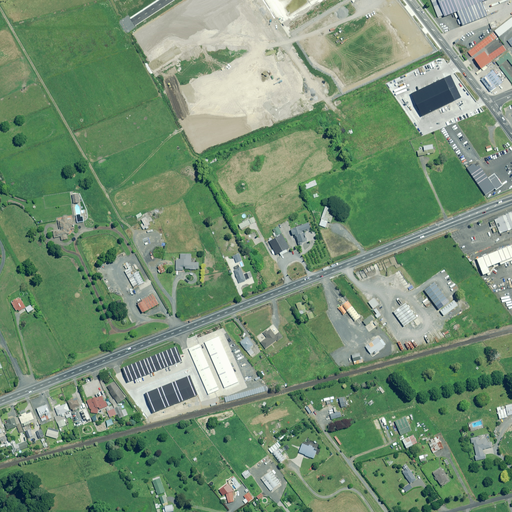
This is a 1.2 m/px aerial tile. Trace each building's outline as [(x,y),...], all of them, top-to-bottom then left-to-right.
[(427,0),(434,17),(456,9),(461,24),(486,15),(480,0),(427,0)] [(347,13),(345,8),(331,13),(333,18),(347,13)] [(511,17),(495,31),(499,37),(511,26),(511,17)] [(388,32),(382,21),(367,29),(369,34),(368,34),(370,38),(372,37),(374,39),(388,32)] [(495,37),(491,32),(465,52),(469,57),(495,37)] [(505,51),(501,46),(485,57),(489,62),(505,51)] [(511,60),(506,53),(494,62),(498,66),(505,61),(511,69),(511,60)] [(479,62),(474,56),(471,59),(475,65),(479,62)] [(511,76),(503,65),(500,67),(511,82),(511,76)] [(501,82),(492,70),(479,80),(488,92),(501,82)] [(449,76),(416,92),(427,115),(461,98),(449,76)] [(434,153),(433,144),(424,146),(424,149),(418,151),(419,156),(434,153)] [(496,190),(503,185),(495,173),(488,178),(480,165),(476,168),(474,164),(468,169),(486,195),(495,188),(496,190)] [(317,185),(315,180),(304,185),(305,190),(317,185)] [(331,208),(326,206),(319,225),(326,227),(328,222),(331,223),(333,216),(329,215),(331,208)] [(511,212),(492,220),(496,234),(511,228),(511,212)] [(62,240),(68,239),(68,234),(70,234),(71,231),(72,229),(74,229),(71,216),(58,218),(60,227),(60,230),(53,231),(54,238),(61,236),(62,240)] [(150,225),(146,217),(142,219),(145,225),(142,227),(144,229),(146,228),(147,229),(149,228),(148,226),(150,225)] [(251,224),(248,220),(239,224),(241,229),(251,224)] [(311,228),(309,223),(291,230),(293,235),(295,234),(299,245),(308,241),(305,233),(303,233),(302,231),(305,230),(305,231),(309,230),(308,229),(311,228)] [(290,248),(278,227),(273,230),(275,232),(273,233),(275,238),(269,241),(276,255),(280,253),(281,255),(288,252),(286,249),(290,248)] [(511,244),(477,258),(483,274),(491,271),(489,266),(511,256),(511,244)] [(242,260),(239,253),(234,256),(236,263),(242,260)] [(190,269),(190,270),(196,270),(196,269),(199,269),(199,263),(191,262),(191,254),(181,254),(180,260),(176,260),(176,270),(183,270),(183,267),(185,267),(185,268),(190,269)] [(128,263),(124,265),(126,269),(128,268),(129,269),(125,271),(134,288),(144,283),(138,272),(137,272),(134,267),(131,269),(128,263)] [(246,281),(241,267),(234,270),(239,283),(246,281)] [(446,298),(435,282),(425,289),(436,305),(446,298)] [(159,304),(153,294),(142,300),(143,300),(138,303),(143,313),(159,304)] [(26,307),(19,297),(11,301),(16,311),(18,310),(19,311),(26,307)] [(379,304),(374,298),(369,302),(373,309),(379,304)] [(458,305),(454,300),(440,311),(444,316),(458,305)] [(343,305),(347,311),(355,321),(360,317),(348,301),(343,305)] [(307,312),(302,302),(296,304),(301,315),(307,312)] [(415,317),(405,303),(392,312),(402,327),(415,317)] [(347,311),(343,305),(339,309),(343,315),(347,311)] [(374,320),(371,316),(363,321),(366,325),(374,320)] [(302,335),(292,321),(283,328),(293,342),(302,335)] [(275,335),(271,329),(268,331),(267,330),(263,333),(267,338),(261,342),(266,349),(277,340),(278,341),(283,337),(279,332),(275,335)] [(255,346),(248,337),(240,342),(250,356),(254,353),(251,349),(255,346)] [(383,346),(377,337),(364,346),(370,355),(383,346)] [(218,370),(225,366),(223,362),(224,361),(219,352),(214,355),(214,354),(210,356),(218,370)] [(361,360),(359,353),(352,355),(355,365),(364,362),(363,359),(361,360)] [(125,399),(114,382),(107,387),(111,391),(110,392),(118,404),(125,399)] [(209,388),(211,393),(222,388),(221,383),(209,388)] [(91,409),(91,413),(98,413),(99,407),(100,409),(108,406),(106,401),(104,401),(102,395),(87,401),(90,409),(91,409)] [(74,401),(73,399),(68,401),(71,409),(72,409),(73,411),(76,410),(81,408),(77,400),(74,401)] [(70,411),(67,404),(55,408),(58,415),(62,414),(63,417),(66,416),(65,413),(70,411)] [(42,421),(44,420),(51,417),(47,405),(37,408),(40,416),(42,421)] [(125,416),(121,406),(116,408),(120,418),(125,416)] [(508,416),(506,409),(501,410),(501,407),(497,408),(500,419),(508,417),(507,416),(508,416)] [(117,415),(114,409),(108,412),(110,417),(117,415)] [(34,419),(31,412),(27,414),(26,413),(22,414),(22,416),(19,417),(22,424),(24,423),(25,426),(30,423),(29,421),(34,419)] [(411,431),(406,417),(395,422),(402,437),(406,435),(405,434),(411,431)] [(18,426),(14,418),(6,421),(7,423),(5,424),(7,430),(18,426)] [(59,433),(48,429),(46,436),(57,439),(59,433)] [(0,438),(0,439),(2,444),(5,442),(5,444),(9,442),(6,435),(0,438)] [(418,443),(414,435),(403,440),(407,448),(418,443)] [(437,439),(436,437),(430,440),(431,441),(429,443),(434,453),(444,448),(439,439),(437,439)] [(479,440),(478,437),(471,438),(472,443),(474,443),(476,455),(475,455),(476,461),(486,459),(485,454),(484,454),(483,449),(492,447),(491,442),(488,443),(487,439),(479,440)] [(29,447),(27,441),(16,445),(15,442),(11,444),(15,452),(29,447)] [(280,463),(285,459),(278,449),(281,446),(278,442),(269,449),(272,453),(280,463)] [(314,448),(303,444),(300,453),(305,455),(314,459),(316,451),(314,450),(314,448)] [(416,480),(408,468),(403,472),(411,484),(416,480)] [(450,481),(441,468),(433,473),(436,477),(434,478),(436,480),(437,480),(442,487),(450,481)] [(281,483),(270,469),(267,471),(269,473),(261,479),(271,491),(281,483)] [(251,475),(247,470),(242,474),(246,479),(251,475)] [(165,492),(160,478),(153,481),(158,495),(165,492)] [(241,486),(235,478),(232,479),(234,482),(232,483),(236,489),(241,486)] [(232,489),(228,484),(219,490),(223,496),(226,494),(228,503),(234,501),(233,492),(234,492),(232,489)] [(412,488),(409,484),(403,488),(406,492),(412,488)] [(253,499),(249,493),(244,496),(249,502),(253,499)] [(168,504),(165,496),(160,498),(162,504),(164,504),(164,506),(168,504)]
